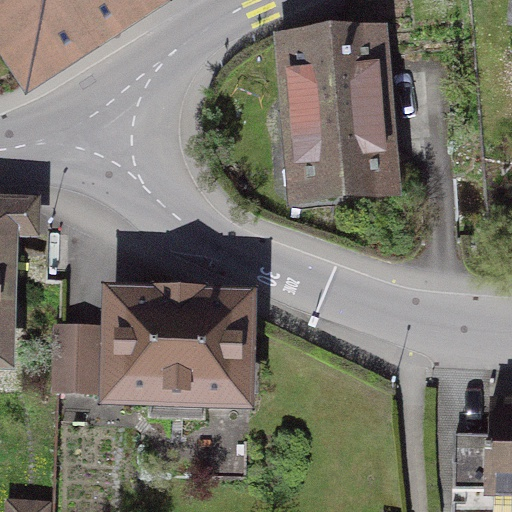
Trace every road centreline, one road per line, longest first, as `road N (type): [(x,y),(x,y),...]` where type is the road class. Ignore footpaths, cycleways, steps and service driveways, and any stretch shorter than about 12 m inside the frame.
road 1 (residential): [(107,129),(144,184),(233,251),(417,318),(511,329)]
road 2 (residential): [(107,129),(152,77),(254,0)]
